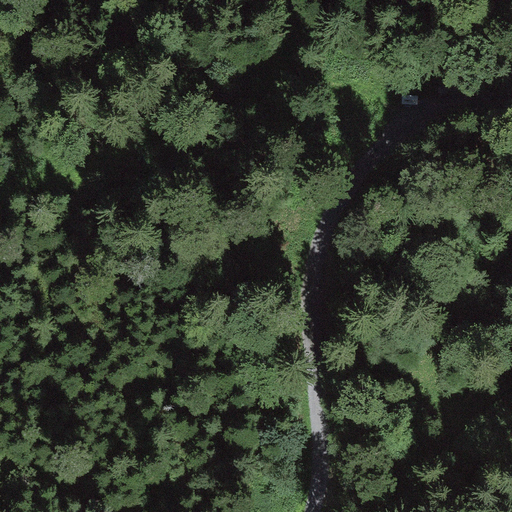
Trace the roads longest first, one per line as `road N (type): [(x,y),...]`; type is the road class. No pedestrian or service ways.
road 1 (track): [(511,101),(449,111),(380,155),(326,231),(311,322),(320,471),(312,511)]
road 2 (track): [(0,195),(95,168),(220,102),(336,98),(449,111)]
